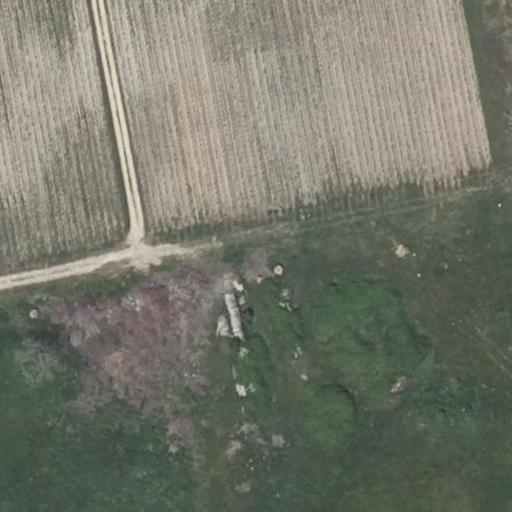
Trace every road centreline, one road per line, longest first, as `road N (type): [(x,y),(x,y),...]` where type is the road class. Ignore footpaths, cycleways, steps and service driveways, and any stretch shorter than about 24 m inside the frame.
road 1 (track): [(0,286),(511,173)]
road 2 (track): [(94,0),(141,258)]
